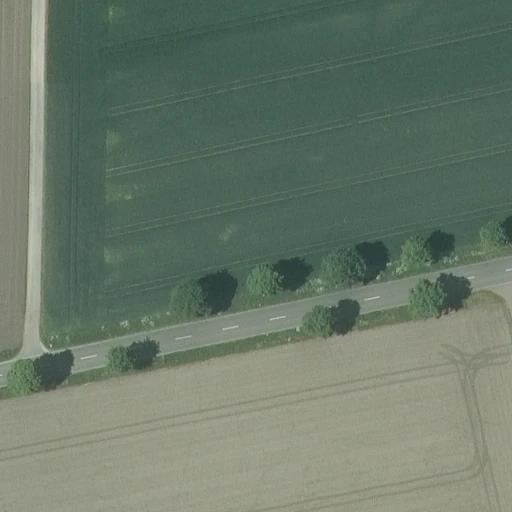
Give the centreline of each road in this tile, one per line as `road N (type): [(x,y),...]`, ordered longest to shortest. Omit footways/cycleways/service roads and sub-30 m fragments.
road 1 (tertiary): [(0,377),(508,271)]
road 2 (unknown): [(32,0),(45,368)]
